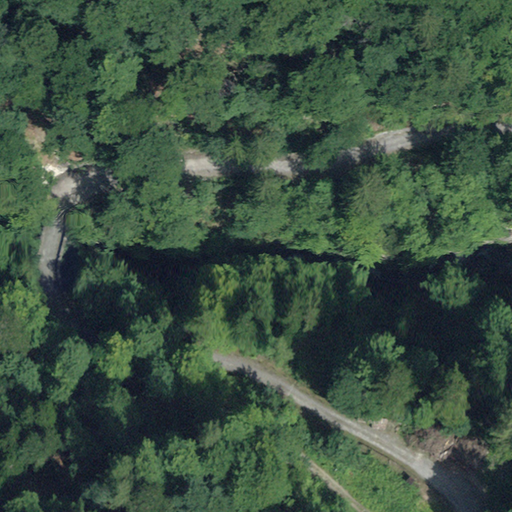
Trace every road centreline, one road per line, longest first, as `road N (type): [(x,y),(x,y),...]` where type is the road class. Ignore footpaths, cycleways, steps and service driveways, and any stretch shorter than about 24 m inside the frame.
road 1 (track): [(474,511),(429,466),(240,363),(199,352),(142,357),(62,322),(44,282),(61,204),(72,188),(99,175),(226,160),(287,167),(446,128),(511,124)]
road 2 (track): [(364,511),(297,449),(224,407),(127,403),(0,369)]
